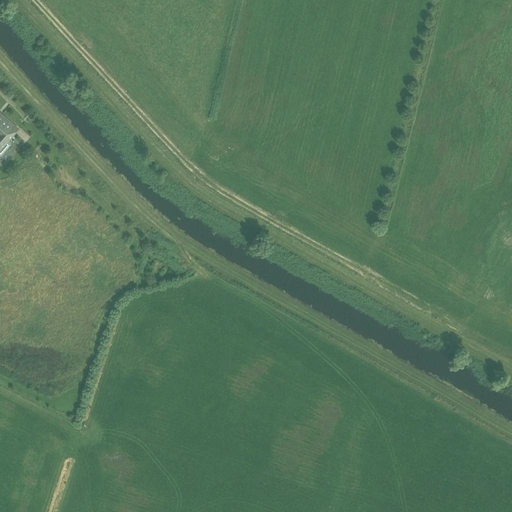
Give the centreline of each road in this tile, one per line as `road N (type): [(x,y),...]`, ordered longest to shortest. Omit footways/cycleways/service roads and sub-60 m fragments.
road 1 (track): [(34,0),(205,179),(511,357)]
road 2 (track): [(0,91),(135,235),(160,251)]
